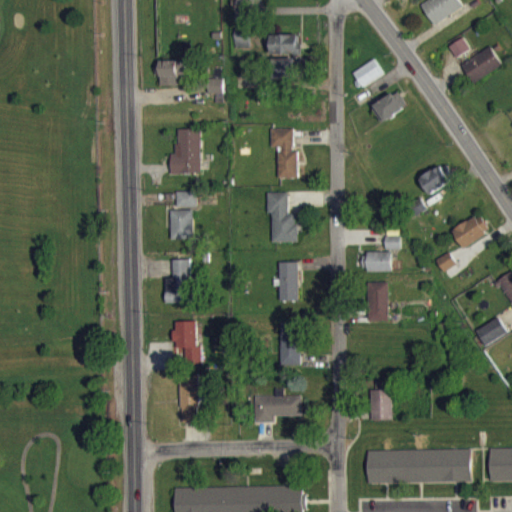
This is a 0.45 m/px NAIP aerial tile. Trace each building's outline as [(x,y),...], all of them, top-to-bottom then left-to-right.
[(421,4),(426,0),(459,0),(463,5),(435,25),(421,4)] [(235,28),(250,27),(250,46),(235,47),(235,28)] [(269,34),(297,34),(297,53),(269,53),(269,34)] [(449,46),(463,37),(471,49),(457,58),(449,46)] [(299,43),(272,44),(273,63),(299,62),(299,43)] [(461,64),(489,45),(501,63),(473,82),(461,64)] [(471,58),(464,46),(450,55),(457,67),(471,58)] [(353,73),(374,58),(385,73),(364,88),(353,73)] [(160,60),(183,60),(183,73),(178,73),(178,84),(160,84),(160,60)] [(299,68),(275,67),(275,86),(298,87),(299,68)] [(384,82),(375,68),(354,82),(363,96),(384,82)] [(208,78),(224,78),(224,93),(208,93),(208,78)] [(224,102),(224,87),(209,87),(209,102),(224,102)] [(384,121),(372,105),(392,91),(394,95),(398,93),(406,104),(402,106),(403,108),(384,121)] [(381,131),(409,117),(400,100),(372,114),(381,131)] [(178,128),(200,128),(201,173),(172,174),(172,154),(176,154),(175,143),(178,143),(178,128)] [(271,128),(292,128),(293,151),(298,151),(298,177),(278,178),(277,146),(271,146),(271,128)] [(432,193),(421,177),(440,163),(443,167),(446,165),(454,176),(451,178),(452,180),(432,193)] [(430,203),(457,189),(448,172),(421,186),(430,203)] [(177,191),(197,190),(197,206),(177,206),(177,191)] [(268,192),(288,192),(288,213),(298,213),(298,241),(273,242),(272,212),(268,212),(268,192)] [(428,208),(416,216),(408,206),(420,197),(428,208)] [(199,200),(178,200),(178,215),(199,215),(199,200)] [(171,209),(194,209),(194,238),(171,238),(171,209)] [(452,231),(474,216),(476,219),(480,216),(489,228),(484,231),(486,233),(464,249),(452,231)] [(386,235),(401,235),(401,249),(386,249),(386,235)] [(368,251),(392,251),(392,270),(368,271),(368,251)] [(449,252),(457,263),(444,272),(436,261),(449,252)] [(192,258),(193,302),(167,303),(167,278),(174,278),(174,259),(192,258)] [(458,274),(452,261),(438,267),(444,280),(458,274)] [(280,262),(299,262),(299,300),(280,301),(280,285),(274,285),(274,279),(280,279),(280,262)] [(511,271),(511,300),(501,285),(498,287),(495,283),(511,271)] [(511,312),(511,280),(498,289),(511,312)] [(368,282),(388,282),(389,322),(369,322),(368,282)] [(499,316),(509,333),(486,347),(476,330),(499,316)] [(176,321),(196,321),(197,346),(202,346),(202,365),(186,365),(186,348),(177,349),(176,341),(173,341),(173,331),(176,331),(176,321)] [(281,322),(301,321),(302,366),(282,366),(281,322)] [(180,374),(200,374),(200,391),(206,391),(206,401),(200,401),(200,407),(198,407),(198,422),(183,422),(183,407),(181,407),(180,374)] [(256,396),(276,396),(276,389),(285,389),(285,396),(303,395),(303,415),(276,416),(276,422),(256,422),(256,396)] [(371,389),(394,389),(394,419),(371,420),(371,389)] [(492,448),(511,447),(511,479),(492,480),(492,448)] [(370,451),(473,450),(473,482),(370,482),(370,451)] [(176,511),(176,488),(304,486),(304,511),(176,511)]
